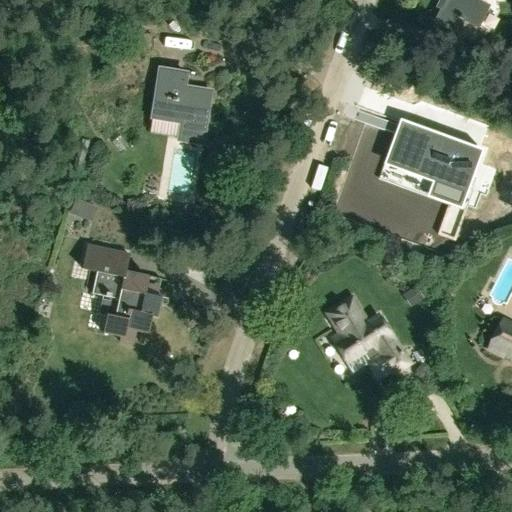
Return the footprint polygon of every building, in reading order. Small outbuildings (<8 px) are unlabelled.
[(497,18),(485,12),(488,8),(472,0),(440,0),(437,7),(442,9),(436,22),(456,33),(463,20),(477,28),(478,27),(489,33),(497,18)] [(201,145),(209,93),(182,88),(184,75),(159,71),(151,119),(185,124),(182,142),(201,145)] [(482,151),(404,122),(404,124),(388,167),(384,179),(427,195),(449,203),(448,205),(448,206),(465,212),(467,206),(460,203),(472,170),(475,171),(482,151)] [(157,319),(161,299),(157,298),(160,287),(147,284),(148,279),(126,274),(130,255),(87,246),(81,270),(96,273),(91,296),(102,298),(98,315),(106,317),(102,334),(120,338),(119,343),(133,346),(136,332),(148,334),(151,318),(157,319)] [(367,324),(352,299),(328,314),(329,315),(331,313),(343,332),(332,338),(347,362),(365,350),(371,360),(368,363),(378,378),(391,370),(393,373),(408,363),(379,317),(367,324)] [(511,325),(505,321),(492,345),(511,356),(511,325)]
